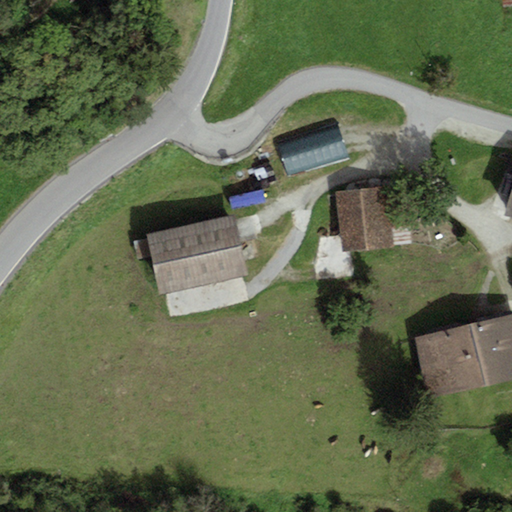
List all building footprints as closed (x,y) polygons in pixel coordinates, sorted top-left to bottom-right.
[(511,0),(498,0),(501,11),(511,8),(511,0)] [(336,124),(276,144),(287,176),(346,157),(336,124)] [(401,194),(332,201),(338,259),(392,254),(391,235),(405,233),(401,194)] [(235,223),(147,242),(159,299),(247,280),(235,223)] [(511,324),(417,345),(429,401),(511,383),(511,324)]
